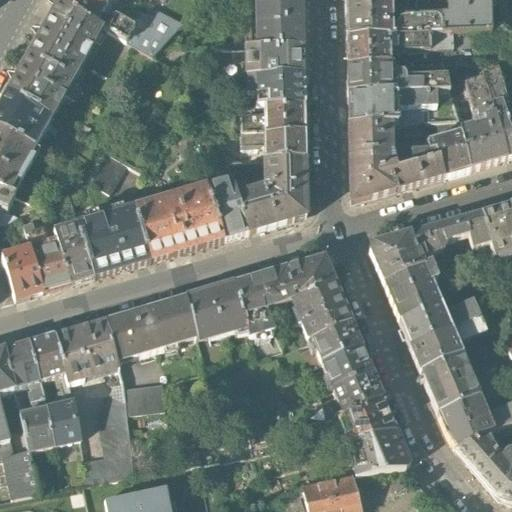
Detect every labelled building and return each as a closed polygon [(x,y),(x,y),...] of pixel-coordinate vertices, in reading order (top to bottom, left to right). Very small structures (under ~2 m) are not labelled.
[(114,0),(63,0),(57,12),(102,38),(124,51),(133,35),(114,24),(105,27),(101,25),(114,0)] [(253,0),(254,53),(302,52),(302,10),(301,0),(253,0)] [(354,0),(345,0),(345,9),(346,36),(346,42),(453,39),(480,39),(507,38),(507,12),(506,0),(447,0),(448,20),(393,21),(393,14),(407,14),(406,0),(354,0)] [(45,37),(28,67),(71,90),(102,38),(57,12),(45,37)] [(453,39),(346,42),(346,53),(346,68),(393,67),(392,57),(453,55),(453,52),(453,39)] [(453,39),(453,52),(480,51),(480,39),(453,39)] [(243,53),(244,82),(303,80),(303,70),(302,52),(254,53),(243,53)] [(51,127),(71,90),(28,67),(19,83),(8,103),(51,127)] [(393,67),(346,68),(347,92),(347,99),(449,95),(448,78),(407,79),(407,75),(393,76),(393,67)] [(482,74),(484,80),(508,163),(511,161),(511,118),(511,119),(498,70),(482,74)] [(303,80),(244,82),(245,102),(254,102),(255,113),(262,113),(304,111),(303,89),(303,80)] [(508,163),(484,80),(464,85),(475,127),(458,131),(459,136),(470,173),(504,164),(508,163)] [(449,95),(347,99),(347,107),(347,115),(348,129),(393,128),(399,128),(399,113),(437,112),(436,104),(450,103),(449,95)] [(0,115),(0,138),(37,157),(51,127),(8,103),(4,109),(0,115)] [(239,141),(305,139),(304,126),(304,111),(262,113),(262,124),(238,125),(239,141)] [(414,170),(397,174),(393,156),(393,128),(348,129),(348,150),(350,208),(395,196),(446,181),(436,154),(429,156),(410,155),(414,170)] [(470,173),(459,136),(427,144),(429,156),(436,154),(446,181),(454,179),(470,173)] [(0,194),(15,203),(37,157),(0,138),(0,194)] [(305,143),(305,139),(239,141),(239,156),(261,156),(261,166),(305,166),(305,143)] [(307,223),(305,166),(261,166),(261,190),(235,198),(246,239),(307,223)] [(225,246),(246,239),(235,198),(231,183),(208,190),(225,246)] [(150,267),(225,246),(208,190),(133,211),(150,267)] [(15,203),(0,194),(0,217),(6,220),(15,203)] [(511,216),(510,207),(480,215),(489,249),(493,266),(511,261),(511,216)] [(93,284),(150,267),(133,211),(77,228),(78,232),(93,284)] [(372,245),(368,255),(383,288),(432,266),(429,261),(442,257),(448,246),(467,242),(471,252),(489,249),(480,215),(451,223),(390,241),(372,245)] [(55,243),(69,291),(93,284),(78,232),(53,239),(55,243)] [(69,291),(55,243),(29,251),(43,299),(69,291)] [(0,259),(0,260),(14,307),(43,299),(29,251),(0,259)] [(269,314),(291,306),(336,289),(325,262),(236,288),(249,333),(251,341),(277,332),(269,314)] [(439,283),(432,266),(383,288),(386,296),(398,325),(441,308),(431,286),(439,283)] [(199,347),(249,333),(236,288),(187,303),(198,344),(199,347)] [(352,328),(336,289),(291,306),(307,345),(312,344),(352,328)] [(444,315),(441,308),(398,325),(407,343),(411,352),(481,320),(473,302),(444,315)] [(126,362),(198,344),(187,303),(115,322),(126,362)] [(511,317),(509,307),(481,320),(411,352),(414,360),(420,376),(462,357),(458,348),(511,326),(511,317)] [(129,370),(126,362),(115,322),(64,337),(75,377),(77,385),(129,370)] [(312,344),(322,369),(363,352),(352,328),(312,344)] [(64,337),(36,345),(47,385),(75,377),(64,337)] [(22,392),(47,385),(36,345),(11,353),(22,392)] [(373,377),(363,352),(322,369),(332,393),(373,377)] [(9,395),(22,392),(11,353),(0,355),(0,450),(3,462),(12,460),(23,501),(54,492),(42,450),(38,451),(26,455),(9,395)] [(480,399),(462,357),(420,376),(432,404),(438,418),(480,399)] [(332,393),(342,417),(383,401),(373,377),(332,393)] [(172,383),(135,387),(138,413),(175,409),(172,383)] [(452,448),(454,453),(483,439),(511,426),(511,405),(488,416),(480,399),(438,418),(446,439),(452,448)] [(337,419),(348,445),(397,434),(383,401),(342,417),(337,419)] [(82,404),(57,410),(64,446),(90,440),(82,404)] [(42,450),(64,446),(57,410),(30,416),(38,451),(42,450)] [(411,467),(397,434),(348,445),(355,478),(355,480),(411,467)] [(454,453),(498,503),(507,506),(511,506),(511,451),(504,455),(501,459),(483,439),(454,453)] [(218,466),(199,470),(204,494),(212,492),(223,490),(218,466)] [(355,478),(305,489),(310,511),(362,511),(358,492),(355,480),(355,478)] [(100,504),(101,511),(171,511),(168,490),(100,504)]
